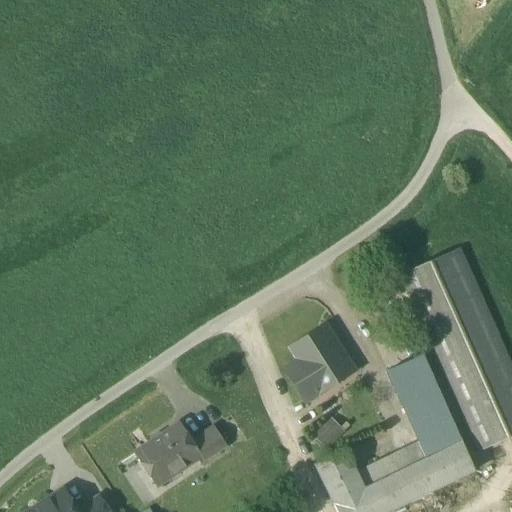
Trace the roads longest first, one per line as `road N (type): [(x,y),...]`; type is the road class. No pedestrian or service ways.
road 1 (residential): [(454,105),(425,177),(383,223),(50,438),(0,481)]
road 2 (track): [(425,0),(454,105),(511,155)]
